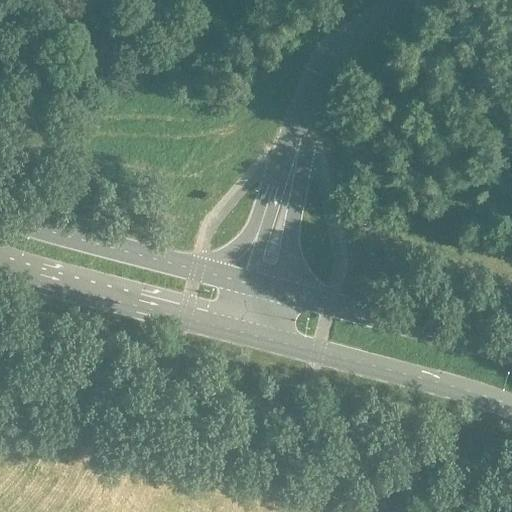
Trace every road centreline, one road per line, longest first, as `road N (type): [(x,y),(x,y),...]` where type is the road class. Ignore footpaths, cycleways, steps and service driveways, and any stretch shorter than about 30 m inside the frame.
road 1 (secondary): [(248,335),(511,409)]
road 2 (secondary): [(0,266),(248,335)]
road 3 (secondary): [(239,279),(0,215)]
road 4 (secondary): [(511,354),(277,290)]
road 5 (unclassified): [(298,142),(319,68),(343,40),(401,0)]
road 6 (unclassified): [(277,290),(298,142)]
road 7 (unclassified): [(298,142),(239,279)]
